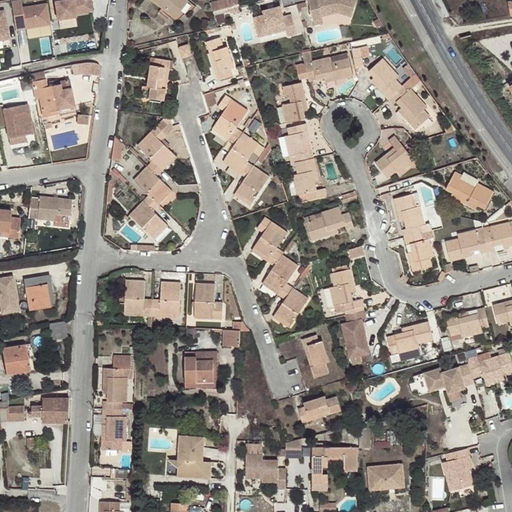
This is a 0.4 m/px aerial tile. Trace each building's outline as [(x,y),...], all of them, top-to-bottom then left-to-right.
[(19,0),(12,0),(10,0),(15,30),(51,25),(48,3),(21,7),(19,0)] [(54,0),(58,19),(75,16),(75,13),(92,10),(90,0),(86,1),(85,0),(54,0)] [(151,0),(175,17),(188,1),(186,0),(151,0)] [(229,21),(226,14),(242,9),(239,0),(215,0),(212,1),(218,24),(229,21)] [(337,12),(351,16),(355,0),(308,0),(313,20),(322,18),(321,16),(337,12)] [(287,37),(296,34),(291,15),(283,17),(280,7),(263,12),(264,16),(254,18),(259,38),(269,35),(269,32),(285,28),(286,31),(287,37)] [(220,37),(206,42),(209,53),(207,54),(213,73),(216,73),(218,81),(233,76),(230,69),(234,68),(228,46),(224,48),(220,37)] [(178,47),(176,40),(167,42),(169,47),(171,47),(173,52),(179,50),(178,47)] [(179,50),(181,58),(191,55),(188,45),(178,47),(179,50)] [(368,46),(352,50),(355,68),(364,66),(362,58),(370,56),(368,46)] [(310,52),(302,54),(304,63),(296,65),(299,79),(308,77),(309,82),(324,78),(333,76),(334,80),(353,76),(348,57),(331,61),(330,57),(312,61),(310,52)] [(169,69),(170,60),(150,57),(149,65),(150,65),(147,87),(151,88),(149,98),(164,100),(166,89),(162,88),(165,68),(169,69)] [(370,81),(388,99),(401,86),(394,79),(398,75),(382,58),(369,71),(374,77),(370,81)] [(83,65),(81,65),(81,76),(99,75),(100,71),(99,67),(99,65),(98,64),(96,63),(95,63),(93,63),(89,64),(83,65)] [(421,80),(414,74),(401,86),(388,99),(393,104),(396,101),(401,107),(406,112),(402,116),(415,130),(430,116),(424,109),(427,106),(411,89),(421,80)] [(16,77),(2,81),(3,88),(18,84),(16,77)] [(45,79),(31,82),(35,99),(39,98),(43,116),(43,117),(52,115),(51,112),(71,108),(70,102),(74,102),(70,79),(60,81),(60,84),(47,86),(45,79)] [(282,105),(283,107),(286,121),(286,123),(305,118),(303,111),(308,110),(302,82),(283,86),(285,96),(289,95),(291,103),(282,105)] [(213,93),(204,96),(207,107),(216,103),(213,93)] [(227,140),(236,128),(248,111),(225,95),(217,107),(224,111),(210,132),(226,142),(227,140)] [(51,112),(52,115),(58,113),(58,115),(76,111),(74,102),(70,102),(71,108),(51,112)] [(3,104),(0,104),(0,122),(8,121),(9,125),(6,125),(6,126),(9,138),(25,135),(33,133),(27,104),(3,108),(3,104)] [(286,121),(283,107),(277,107),(280,122),(286,121)] [(398,110),(402,116),(406,112),(401,107),(398,110)] [(164,117),(156,126),(166,136),(173,128),(173,126),(170,117),(164,117)] [(294,154),(295,161),(314,157),(306,123),(287,127),(289,134),(285,135),(289,155),(294,154)] [(137,145),(153,160),(160,167),(173,153),(160,141),(166,136),(156,126),(137,145)] [(243,133),(236,128),(227,140),(235,145),(225,159),(241,170),(247,161),(259,143),(243,133)] [(26,140),(25,135),(9,138),(10,144),(26,140)] [(122,142),(115,135),(111,159),(120,160),(122,142)] [(394,154),(390,150),(375,163),(388,178),(397,170),(400,173),(415,161),(395,135),(389,141),(394,148),(397,151),(394,154)] [(267,153),(264,150),(258,160),(261,162),(267,153)] [(173,153),(160,167),(162,170),(163,170),(176,156),(173,153)] [(314,157),(295,161),(299,174),(294,175),(298,194),(307,192),(309,200),(327,196),(325,187),(317,189),(315,181),(314,176),(318,176),(314,157)] [(241,170),(225,159),(223,162),(239,172),(241,170)] [(160,167),(153,160),(147,166),(133,180),(149,195),(156,202),(170,188),(157,176),(163,170),(162,170),(160,167)] [(253,166),(247,161),(241,170),(239,172),(246,177),(235,193),(251,203),(269,177),(253,166)] [(454,171),(446,189),(452,192),(450,196),(475,209),(477,204),(485,209),(493,192),(477,184),(478,182),(462,173),(462,175),(454,171)] [(172,191),(170,188),(156,202),(158,205),(159,205),(172,191)] [(251,203),(235,193),(233,195),(249,206),(251,203)] [(156,202),(149,195),(143,201),(130,215),(152,236),(165,223),(153,211),(159,205),(158,205),(156,202)] [(404,238),(433,230),(431,221),(424,223),(420,207),(416,208),(412,195),(394,199),(400,221),(404,220),(406,228),(402,229),(404,238)] [(39,198),(30,197),(28,218),(53,221),(54,214),(60,215),(70,216),(72,199),(61,198),(51,197),(39,196),(39,198)] [(311,240),(333,233),(331,229),(336,227),(345,225),(346,229),(353,227),(349,212),(342,215),(339,207),(304,218),(311,240)] [(0,235),(8,237),(18,238),(20,221),(10,220),(10,217),(11,210),(0,208),(0,235)] [(275,250),(277,247),(288,232),(265,217),(257,229),(263,233),(253,247),(269,258),(275,250)] [(511,221),(482,228),(488,252),(511,246),(511,221)] [(168,225),(165,223),(152,236),(154,239),(168,225)] [(450,261),(467,257),(466,252),(472,251),(480,249),(481,253),(488,252),(482,228),(457,234),(458,239),(445,242),(450,261)] [(433,230),(404,238),(406,244),(411,243),(413,251),(414,257),(410,258),(413,271),(432,267),(430,258),(434,256),(429,238),(434,237),(433,230)] [(363,246),(351,249),(353,257),(365,254),(363,246)] [(269,258),(253,247),(251,251),(267,261),(269,258)] [(282,254),(275,250),(269,258),(267,261),(274,266),(264,281),(280,291),(286,282),(298,265),(282,254)] [(343,304),(344,310),(363,306),(362,299),(353,301),(351,293),(349,286),(354,285),(350,269),(331,274),(334,286),(329,288),(334,306),(343,304)] [(13,275),(0,277),(0,312),(0,315),(19,311),(13,275)] [(51,283),(49,275),(23,279),(29,310),(50,306),(49,305),(46,284),(51,283)] [(148,316),(152,316),(152,302),(144,302),(144,298),(145,281),(126,280),(125,291),(125,303),(125,311),(143,311),(143,316),(148,316)] [(152,302),(152,316),(161,316),(161,312),(179,313),(180,282),(161,281),(160,299),(160,302),(152,302)] [(280,291),(264,281),(262,284),(278,295),(280,291)] [(293,287),(286,282),(280,291),(278,295),(285,299),(275,314),(291,324),(308,298),(293,287)] [(54,304),(51,283),(46,284),(49,305),(54,304)] [(214,305),(214,301),(215,284),(196,283),(194,315),(213,316),(213,319),(222,319),(222,305),(214,305)] [(511,304),(511,305),(510,300),(493,305),(498,324),(509,321),(510,325),(511,325),(511,304)] [(344,310),(346,315),(364,310),(363,306),(344,310)] [(463,333),(464,336),(482,332),(481,328),(489,326),(484,307),(446,317),(451,336),(463,333)] [(366,318),(364,310),(346,315),(347,323),(342,324),(350,358),(370,353),(366,337),(363,338),(359,320),(362,319),(366,318)] [(291,324),(275,314),(272,317),(289,328),(291,324)] [(68,337),(65,321),(49,324),(52,340),(68,337)] [(230,321),(230,330),(249,330),(247,328),(245,326),(244,323),(243,321),(230,321)] [(408,331),(402,332),(387,337),(392,354),(419,348),(418,343),(433,340),(429,321),(407,326),(408,331)] [(239,347),(239,330),(223,329),(223,346),(239,347)] [(482,332),(464,336),(466,345),(484,340),(482,332)] [(302,339),(304,346),(307,345),(314,366),(311,367),(314,378),(329,373),(325,362),(329,361),(322,340),(319,341),(316,334),(302,339)] [(28,359),(26,344),(2,348),(6,374),(30,370),(28,359)] [(307,345),(304,346),(311,367),(314,366),(307,345)] [(184,356),(185,382),(202,382),(202,387),(218,386),(218,377),(214,376),(213,360),(218,360),(217,351),(195,351),(196,356),(184,356)] [(478,356),(467,359),(469,364),(473,378),(484,375),(486,382),(502,377),(502,375),(511,371),(511,361),(509,353),(480,362),(478,356)] [(103,401),(103,408),(122,409),(122,403),(122,402),(127,402),(127,378),(123,378),(123,368),(131,369),(131,355),(114,355),(113,368),(103,368),(103,384),(108,384),(107,393),(107,401),(103,401)] [(422,372),(427,386),(437,383),(443,387),(446,386),(449,393),(466,388),(464,382),(474,379),(473,378),(469,364),(442,371),(441,366),(422,372)] [(123,378),(127,378),(132,378),(132,369),(131,369),(123,368),(123,378)] [(502,377),(486,382),(486,385),(503,380),(502,377)] [(303,423),(310,421),(309,417),(329,410),(330,414),(341,411),(336,395),(326,399),(325,395),(303,402),(305,406),(298,408),(303,423)] [(43,423),(69,423),(69,409),(69,401),(69,399),(42,398),(43,406),(32,406),(33,417),(43,416),(43,423)] [(7,407),(0,408),(0,413),(0,417),(8,416),(8,421),(24,421),(23,406),(7,407)] [(122,409),(103,408),(103,415),(106,416),(106,424),(102,424),(102,449),(121,450),(122,441),(126,441),(127,417),(128,417),(128,409),(122,409)] [(309,417),(310,421),(330,414),(329,410),(309,417)] [(357,447),(357,448),(368,448),(369,420),(359,423),(358,423),(357,447)] [(1,425),(2,434),(10,433),(10,424),(1,425)] [(178,461),(176,477),(210,479),(211,466),(206,465),(206,461),(203,461),(205,436),(179,435),(178,461)] [(34,437),(27,438),(28,447),(35,447),(34,437)] [(297,440),(286,442),(286,458),(301,458),(301,439),(297,440)] [(122,441),(121,450),(121,451),(131,452),(131,441),(126,441),(122,441)] [(357,448),(357,447),(312,447),(312,484),(328,485),(328,474),(323,474),(323,466),(328,466),(328,456),(338,456),(338,455),(344,454),(344,460),(344,471),(357,472),(357,448)] [(465,447),(443,453),(445,460),(440,461),(447,490),(471,484),(466,467),(463,455),(467,454),(465,447)] [(262,453),(246,453),(245,474),(261,474),(261,478),(261,482),(277,483),(277,490),(286,490),(286,468),(278,468),(278,461),(262,461),(262,453)] [(169,460),(168,476),(176,477),(178,461),(169,460)] [(402,464),(367,467),(370,490),(386,489),(385,485),(404,484),(402,464)] [(112,469),(112,478),(127,478),(132,478),(132,470),(112,469)] [(124,511),(120,511),(120,502),(99,501),(99,511),(124,511)] [(176,509),(171,508),(170,511),(186,511),(187,503),(176,502),(176,509)]
